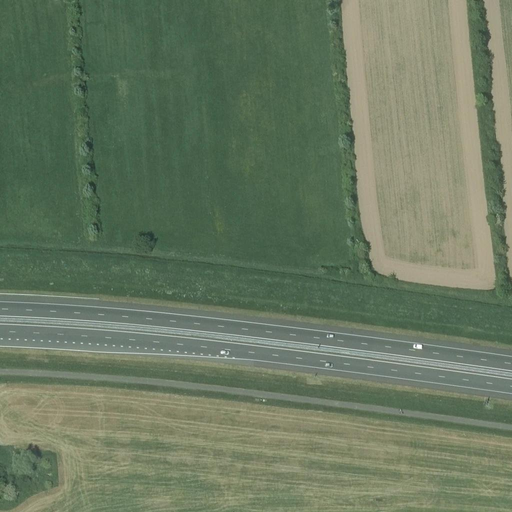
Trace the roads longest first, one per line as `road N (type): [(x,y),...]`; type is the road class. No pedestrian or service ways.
road 1 (unclassified): [(511,427),(155,380),(0,372)]
road 2 (motorway): [(511,364),(217,326),(0,309)]
road 3 (motorway): [(0,331),(252,352),(511,386)]
